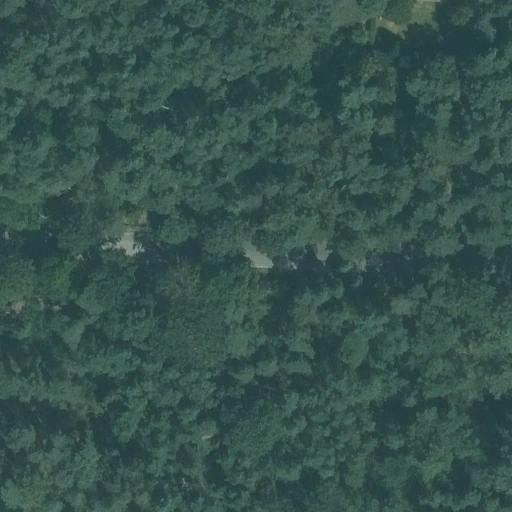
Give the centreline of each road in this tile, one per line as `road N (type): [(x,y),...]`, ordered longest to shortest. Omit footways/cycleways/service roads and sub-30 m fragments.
road 1 (unclassified): [(511,262),(0,241)]
road 2 (track): [(275,511),(205,355),(139,245)]
